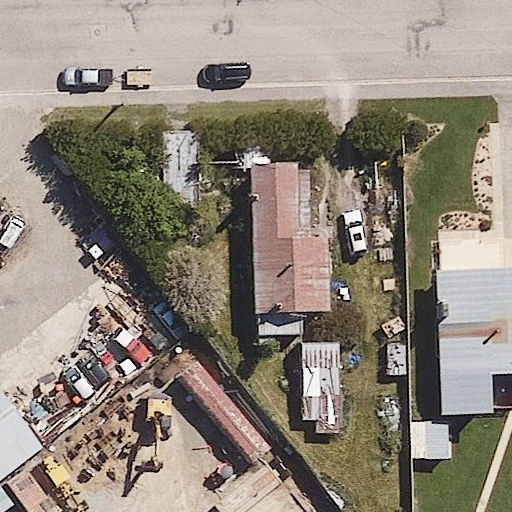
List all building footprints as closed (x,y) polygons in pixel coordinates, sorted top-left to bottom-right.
[(162,163),(130,165),(131,201),(164,200),(165,211),(196,210),(194,135),(161,136),(162,163)] [(302,175),(268,176),(270,221),(249,222),(253,314),(328,311),(325,238),(305,239),(302,175)] [(511,376),(511,238),(484,240),(484,233),(440,235),(441,272),(430,273),(436,421),(406,422),(408,461),(448,459),(447,439),(455,438),(454,417),(488,416),(486,378),(511,376)] [(337,342),(300,343),(302,420),(315,420),(315,434),(340,433),(337,342)] [(0,495),(52,453),(0,388),(0,495)]
